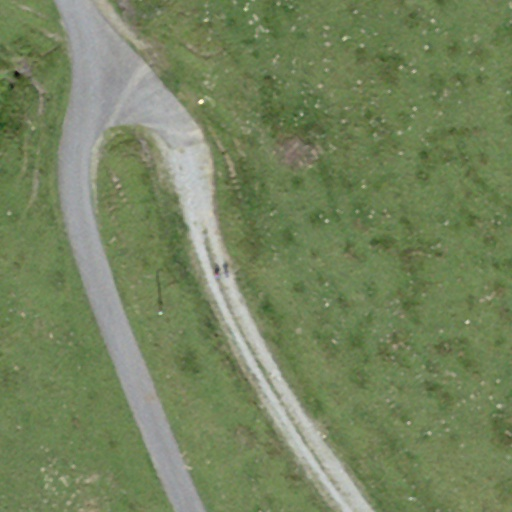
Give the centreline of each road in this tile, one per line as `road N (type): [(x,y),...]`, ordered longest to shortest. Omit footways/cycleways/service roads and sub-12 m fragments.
road 1 (track): [(88,77),(153,105),(183,139),(208,244),(265,372),(364,511)]
road 2 (unclassified): [(71,0),(88,77),(75,176),(87,248),(191,511)]
